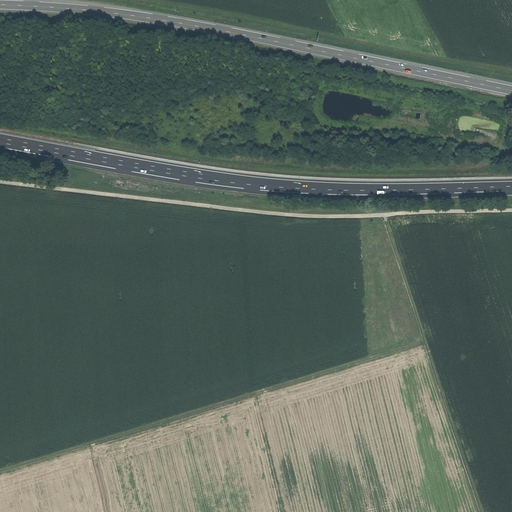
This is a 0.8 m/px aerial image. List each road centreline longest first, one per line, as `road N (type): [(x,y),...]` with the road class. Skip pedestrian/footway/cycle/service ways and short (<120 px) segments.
road 1 (track): [(0,469),(424,341),(485,511)]
road 2 (trunk): [(511,90),(136,15),(0,5)]
road 3 (trunk): [(0,137),(318,189),(511,186)]
road 4 (track): [(424,341),(384,214)]
